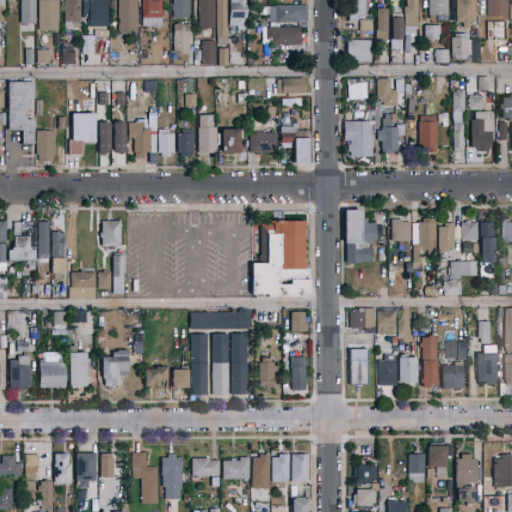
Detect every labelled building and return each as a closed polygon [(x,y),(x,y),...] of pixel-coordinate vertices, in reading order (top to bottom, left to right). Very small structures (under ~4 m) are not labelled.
[(35,0),(35,24),(20,24),(20,0),(35,0)] [(59,0),(60,31),(38,32),(38,0),(59,0)] [(80,0),(80,29),(73,29),(73,32),(64,32),(64,23),(64,0),(80,0)] [(107,3),(107,18),(97,18),(97,20),(88,20),(88,16),(82,16),(82,0),(90,0),(90,3),(94,3),(94,2),(100,2),(100,3),(107,3)] [(138,35),(118,35),(118,0),(137,0),(138,16),(139,16),(139,28),(138,28),(138,35)] [(162,0),(162,27),(142,28),(141,0),(162,0)] [(191,0),(191,19),(173,19),(173,12),(171,12),(171,6),(173,6),(173,0),(191,0)] [(215,0),(215,29),(199,30),(199,0),(215,0)] [(227,45),(217,45),(217,38),(216,38),(216,0),(227,0),(227,19),(228,19),(228,31),(229,31),(229,38),(227,38),(227,45)] [(246,0),(246,27),(229,27),(229,10),(230,10),(230,0),(246,0)] [(366,0),(366,17),(357,17),(357,22),(348,22),(348,12),(351,12),(351,0),(366,0)] [(418,0),(418,30),(404,30),(404,17),(403,17),(403,7),(406,7),(406,0),(418,0)] [(448,0),(448,22),(437,22),(437,16),(435,16),(435,20),(429,20),(429,16),(428,0),(448,0)] [(476,23),(470,23),(470,29),(462,29),(462,23),(456,23),(456,0),(476,0),(476,6),(479,6),(479,14),(476,14),(476,23)] [(507,0),(507,17),(487,17),(487,0),(507,0)] [(275,6),(308,6),(308,22),(300,22),(300,23),(275,23),(269,23),(269,16),(259,16),(259,7),(275,7),(275,6)] [(387,42),(375,42),(375,9),(387,9),(387,42)] [(403,18),(403,40),(401,40),(401,49),(391,49),(391,40),(391,18),(403,18)] [(359,32),(359,20),(373,20),(373,32),(359,32)] [(173,52),(173,25),(176,25),(177,24),(181,24),(182,25),(193,25),(193,46),(192,46),(192,52),(189,52),(189,54),(178,54),(178,52),(173,52)] [(438,44),(424,44),(424,26),(440,26),(440,35),(439,35),(438,40),(438,44)] [(301,28),(301,46),(271,46),(271,44),(269,44),(269,40),(266,40),(266,28),(301,28)] [(451,37),(454,37),(454,34),(464,34),(464,37),(467,37),(467,56),(466,56),(466,60),(452,60),(451,56),(451,37)] [(470,38),(480,38),(480,60),(470,60),(470,38)] [(370,40),(370,63),(346,63),(346,40),(370,40)] [(215,65),(201,65),(201,60),(200,60),(200,58),(201,58),(201,49),(200,49),(200,46),(201,46),(201,41),(215,41),(215,65)] [(33,49),(33,65),(25,65),(25,49),(33,49)] [(228,67),(218,67),(218,49),(227,49),(228,67)] [(49,65),(36,65),(36,50),(49,50),(49,65)] [(74,65),(62,65),(62,52),(67,52),(67,50),(71,50),(71,52),(74,52),(74,65)] [(449,63),(435,64),(434,57),(433,53),(434,53),(434,50),(448,50),(449,63)] [(488,91),(487,91),(487,93),(480,93),(480,91),(477,91),(478,77),(488,77),(488,91)] [(276,95),(276,80),(281,80),(281,79),(304,78),(304,94),(296,94),(296,98),(287,98),(287,95),(276,95)] [(397,107),(383,107),(382,100),(376,100),(376,79),(390,79),(390,90),(395,90),(395,80),(403,80),(403,92),(397,92),(397,107)] [(33,146),(22,146),(22,131),(7,131),(7,82),(34,83),(34,100),(28,100),(28,105),(27,105),(27,110),(24,110),(24,116),(26,116),(26,120),(33,120),(33,146)] [(367,100),(348,100),(348,83),(367,83),(367,100)] [(464,113),(462,113),(462,121),(452,121),(452,120),(451,120),(451,93),(455,93),(455,90),(464,90),(464,113)] [(107,106),(98,107),(98,93),(107,93),(107,106)] [(125,105),(116,105),(116,93),(124,93),(125,105)] [(196,107),(184,107),(184,95),(196,95),(196,107)] [(511,119),(500,119),(500,110),(498,110),(498,104),(500,104),(500,98),(507,98),(506,95),(511,95),(511,119)] [(483,110),(468,110),(468,108),(467,108),(467,105),(468,105),(468,103),(467,103),(467,99),(468,99),(468,96),(483,96),(483,103),(485,103),(485,106),(483,106),(483,110)] [(238,108),(238,99),(246,99),(247,107),(238,108)] [(215,113),(207,113),(207,100),(215,100),(215,113)] [(274,119),(267,119),(267,107),(275,107),(274,119)] [(95,144),(81,144),(81,156),(68,156),(68,140),(71,140),(71,114),(94,114),(95,144)] [(382,128),(382,119),(384,119),(384,115),(390,115),(390,114),(396,114),(396,124),(391,124),(391,128),(395,128),(395,125),(404,125),(404,136),(397,136),(397,143),(403,143),(403,157),(397,157),(397,151),(395,151),(395,153),(391,153),(391,155),(387,155),(387,153),(383,153),(383,151),(381,151),(381,142),(376,142),(376,131),(381,131),(381,128),(382,128)] [(217,155),(198,155),(197,128),(199,128),(199,116),(213,115),(213,128),(217,128),(217,155)] [(437,153),(417,153),(418,117),(437,117),(437,153)] [(64,130),(52,129),(53,118),(65,118),(64,130)] [(491,149),(488,149),(488,152),(478,152),(478,149),(471,149),(470,120),(483,120),(483,133),(491,133),(491,149)] [(372,158),(350,158),(350,153),(347,153),(347,145),(350,145),(350,141),(344,141),(344,122),(369,122),(369,128),(372,128),(372,134),(372,158)] [(110,152),(107,152),(107,154),(98,154),(97,123),(109,123),(110,152)] [(126,154),(115,154),(115,151),(113,151),(113,123),(125,123),(126,154)] [(150,153),(145,153),(145,158),(134,158),(134,153),(133,153),(133,139),(127,139),(127,123),(144,123),(144,129),(150,129),(150,153)] [(507,123),(507,140),(498,140),(498,123),(507,123)] [(463,152),(453,152),(453,132),(455,132),(455,125),(463,125),(463,152)] [(293,163),(293,148),(280,148),(280,128),(297,128),(297,131),(309,131),(308,163),(293,163)] [(193,153),(190,153),(190,156),(180,156),(180,154),(177,154),(177,134),(182,134),(182,129),(192,129),(192,134),(193,134),(193,153)] [(174,154),(170,154),(170,157),(161,157),(161,154),(157,154),(157,134),(160,134),(160,130),(169,130),(169,134),(173,134),(174,154)] [(240,155),(221,155),(221,130),(239,130),(240,155)] [(56,161),(35,161),(35,131),(56,131),(56,161)] [(276,133),(276,151),(273,151),(273,153),(251,154),(251,152),(249,152),(249,134),(276,133)] [(376,244),(343,244),(343,210),(362,210),(362,220),(367,220),(367,223),(376,223),(376,244)] [(410,242),(404,242),(404,246),(398,246),(398,242),(390,242),(390,220),(401,220),(401,223),(410,223),(410,227),(411,227),(411,236),(410,236),(410,242)] [(511,243),(500,243),(500,220),(511,220),(511,224),(511,243)] [(35,270),(28,270),(28,261),(8,261),(8,250),(12,250),(11,248),(13,248),(13,223),(22,223),(22,221),(28,221),(28,223),(29,223),(29,247),(31,247),(31,250),(34,250),(35,270)] [(303,221),(304,269),(309,269),(310,297),(267,298),(267,295),(251,296),(251,264),(260,264),(260,225),(270,225),(270,221),(303,221)] [(477,242),(461,242),(460,223),(464,223),(464,221),(470,221),(470,223),(477,223),(477,242)] [(38,257),(38,222),(48,222),(48,255),(50,255),(50,263),(50,277),(40,277),(39,264),(38,264),(38,257)] [(120,247),(101,248),(101,239),(99,239),(99,233),(101,233),(101,222),(120,222),(120,247)] [(420,245),(420,240),(417,240),(417,223),(436,223),(436,250),(427,250),(427,245),(421,245),(421,263),(422,263),(422,272),(411,272),(412,262),(412,263),(412,245),(420,245)] [(478,223),(493,223),(493,238),(494,238),(494,278),(481,278),(481,275),(479,275),(479,262),(480,262),(480,244),(479,244),(478,223)] [(438,253),(438,227),(443,227),(443,224),(454,224),(454,249),(448,249),(448,253),(438,253)] [(26,229),(27,247),(35,246),(34,228),(26,229)] [(51,232),(52,232),(52,228),(58,228),(58,232),(60,233),(60,234),(64,234),(64,259),(64,273),(51,273),(51,232)] [(345,244),(360,245),(367,246),(367,249),(373,249),(372,263),(360,262),(360,264),(345,264),(345,244)] [(123,256),(123,295),(112,295),(111,295),(111,292),(112,292),(112,256),(123,256)] [(449,279),(449,277),(448,277),(447,268),(449,268),(449,262),(476,261),(476,277),(460,277),(460,279),(457,279),(457,282),(460,282),(460,296),(443,296),(443,282),(448,282),(448,279),(449,279)] [(95,273),(94,299),(68,299),(68,288),(70,288),(71,272),(80,272),(80,271),(83,271),(83,272),(95,273)] [(98,273),(103,273),(103,271),(106,271),(106,272),(110,272),(110,289),(98,290),(98,289),(97,289),(97,286),(98,286),(98,278),(96,278),(96,275),(98,275),(98,273)] [(497,286),(506,286),(506,296),(489,296),(489,288),(497,288),(497,286)] [(423,287),(438,287),(438,296),(423,296),(423,287)] [(189,331),(189,313),(237,313),(237,309),(248,309),(249,330),(189,331)] [(374,335),(364,335),(364,329),(348,329),(348,312),(357,312),(357,309),(374,309),(374,335)] [(503,345),(504,309),(511,309),(511,352),(507,355),(502,345),(503,345)] [(72,311),(86,311),(86,324),(72,324),(72,311)] [(394,334),(376,334),(376,311),(394,312),(394,334)] [(65,331),(55,331),(54,326),(53,326),(53,312),(66,312),(66,326),(65,326),(65,331)] [(290,334),(290,312),(304,312),(304,324),(308,324),(308,330),(304,330),(304,334),(290,334)] [(489,345),(480,345),(480,339),(477,339),(477,322),(490,322),(489,345)] [(211,334),(228,334),(228,363),(211,363),(211,334)] [(247,362),(230,362),(230,335),(247,334),(247,362)] [(190,335),(207,335),(207,363),(190,363),(190,335)] [(437,385),(431,385),(431,388),(422,388),(422,384),(421,383),(419,383),(419,379),(421,379),(421,348),(418,348),(418,344),(421,344),(421,338),(427,338),(427,336),(436,336),(436,361),(437,361),(437,385)] [(456,361),(456,342),(466,342),(466,361),(456,361)] [(132,345),(142,344),(142,355),(132,355),(132,345)] [(69,389),(68,347),(73,347),(73,346),(76,346),(77,353),(86,353),(86,359),(88,359),(88,364),(86,364),(86,378),(88,377),(88,381),(86,381),(86,389),(69,389)] [(367,386),(348,386),(348,346),(367,346),(367,386)] [(497,382),(496,383),(496,385),(483,385),(483,383),(476,383),(476,354),(482,354),(482,347),(484,347),(484,346),(491,346),(491,347),(496,347),(497,382)] [(118,387),(103,387),(103,379),(102,379),(101,357),(112,357),(112,353),(117,352),(117,351),(127,350),(128,376),(118,376),(118,387)] [(417,383),(415,383),(415,387),(399,387),(398,383),(397,383),(397,358),(399,358),(399,355),(407,355),(408,358),(417,358),(417,383)] [(503,355),(511,355),(511,386),(505,386),(505,382),(503,382),(503,355)] [(29,369),(29,387),(22,387),(22,392),(9,392),(9,360),(17,360),(17,356),(29,356),(29,357),(37,357),(37,369),(29,369)] [(274,389),(269,389),(269,392),(262,392),(262,389),(258,389),(258,363),(262,363),(262,358),(271,358),(271,363),(274,363),(274,389)] [(291,391),(291,365),(290,365),(290,358),(306,358),(306,367),(305,367),(305,391),(291,391)] [(39,389),(39,360),(45,360),(45,363),(65,363),(65,389),(39,389)] [(396,387),(377,387),(377,361),(396,361),(396,387)] [(463,389),(441,389),(441,365),(454,365),(454,362),(461,362),(461,365),(463,366),(463,389)] [(211,364),(228,363),(229,395),(211,396),(211,364)] [(230,363),(247,363),(247,395),(231,395),(230,363)] [(166,367),(166,381),(158,381),(158,387),(144,387),(144,369),(152,369),(151,365),(155,365),(155,364),(158,364),(158,365),(161,365),(161,368),(166,367)] [(190,364),(207,364),(207,396),(190,396),(190,364)] [(172,370),(188,370),(188,389),(172,389),(172,382),(171,382),(171,379),(172,379),(172,370)] [(446,478),(436,478),(436,468),(427,468),(427,446),(446,446),(446,478)] [(157,504),(140,505),(140,479),(132,479),(131,471),(130,453),(145,453),(145,467),(157,467),(157,504)] [(251,489),(251,458),(258,458),(258,455),(266,455),(266,453),(268,453),(269,489),(251,489)] [(54,454),(68,454),(68,464),(70,464),(71,482),(69,482),(69,485),(55,485),(55,482),(53,482),(53,464),(54,464),(54,454)] [(75,454),(95,454),(95,482),(88,482),(88,489),(79,489),(79,482),(75,482),(75,454)] [(100,478),(100,458),(100,454),(112,454),(112,458),(113,458),(113,478),(100,478)] [(288,454),(288,480),(285,480),(285,483),(271,483),(271,480),(270,480),(270,458),(277,458),(277,455),(288,454)] [(290,483),(290,455),(307,454),(307,483),(290,483)] [(423,454),(423,484),(412,484),(412,481),(407,481),(407,454),(423,454)] [(24,491),(24,482),(25,482),(25,455),(37,456),(37,473),(35,473),(35,482),(34,482),(34,492),(33,492),(33,504),(24,504),(24,491)] [(179,500),(164,500),(164,488),(162,488),(162,476),(161,476),(161,458),(167,458),(167,455),(175,455),(175,458),(179,458),(179,462),(181,462),(181,472),(179,472),(179,473),(182,473),(182,474),(185,474),(185,483),(182,483),(182,491),(179,491),(179,500)] [(474,483),(474,491),(477,491),(477,505),(476,505),(476,506),(465,506),(465,502),(457,502),(457,489),(461,489),(461,487),(465,487),(465,483),(455,483),(455,459),(460,459),(460,455),(471,455),(471,459),(477,459),(477,483),(474,483)] [(511,455),(511,488),(505,488),(505,491),(495,491),(495,488),(493,488),(493,459),(500,459),(500,455),(511,455)] [(21,478),(0,478),(0,464),(1,464),(1,456),(15,456),(14,464),(21,464),(21,478)] [(248,480),(246,480),(247,482),(243,482),(243,480),(221,480),(221,461),(230,461),(230,459),(235,459),(235,461),(238,461),(238,458),(248,458),(248,480)] [(191,459),(209,459),(209,461),(218,461),(218,477),(206,477),(206,478),(212,478),(212,491),(206,491),(206,486),(194,486),(194,477),(191,477),(191,459)] [(372,483),(355,483),(355,467),(358,467),(357,464),(364,464),(364,467),(372,466),(372,468),(376,468),(376,482),(372,482),(372,483)] [(52,482),(53,510),(40,510),(40,492),(37,492),(37,486),(40,486),(40,482),(52,482)] [(11,511),(0,511),(0,488),(5,488),(5,489),(11,489),(11,511)] [(354,507),(354,505),(352,505),(352,495),(355,495),(355,490),(372,490),(372,491),(376,491),(376,503),(372,503),(372,507),(354,507)] [(77,491),(85,491),(85,502),(77,502),(77,491)] [(291,511),(291,500),(292,500),(292,498),(296,498),(296,496),(298,496),(299,498),(302,498),(302,500),(309,500),(309,507),(310,507),(310,511),(291,511)] [(488,497),(502,497),(502,507),(488,507),(488,497)] [(404,502),(404,511),(387,511),(387,501),(392,501),(392,500),(395,500),(395,501),(397,501),(397,502),(404,502)] [(119,511),(119,502),(127,502),(127,511),(119,511)]
